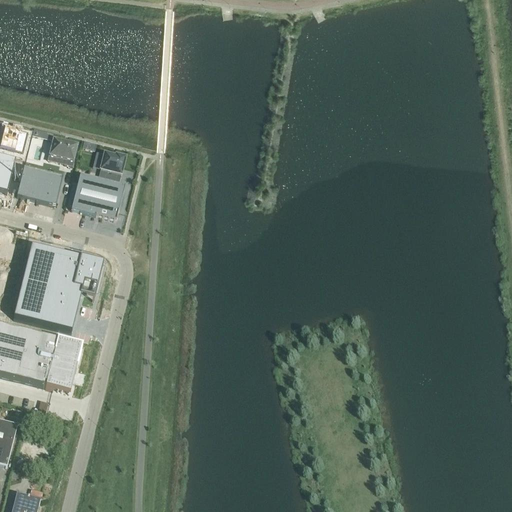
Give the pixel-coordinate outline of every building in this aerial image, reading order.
[(0,133),(0,153),(22,159),(27,138),(19,136),(20,134),(19,134),(19,133),(18,133),(18,134),(14,133),(14,132),(14,133),(13,132),(12,135),(4,132),(3,134),(0,133)] [(53,137),(39,133),(37,139),(52,143),(53,137)] [(77,148),(53,142),(49,158),(65,162),(64,167),(72,169),(77,148)] [(96,149),(84,145),(82,152),(94,155),(96,149)] [(115,159),(104,156),(100,172),(121,178),(125,160),(115,158),(115,159)] [(0,160),(0,194),(7,197),(15,164),(0,160)] [(62,180),(24,170),(16,199),(55,209),(62,180)] [(124,189),(80,178),(71,213),(116,224),(124,189)] [(0,299),(8,302),(20,251),(18,250),(0,245),(0,299)] [(31,250),(13,322),(71,336),(81,294),(95,297),(102,267),(80,262),(79,262),(31,250)] [(0,329),(0,380),(52,393),(69,398),(75,375),(81,350),(0,329)] [(0,468),(6,470),(17,428),(0,424),(0,468)] [(16,497),(12,511),(37,511),(40,503),(16,497)]
